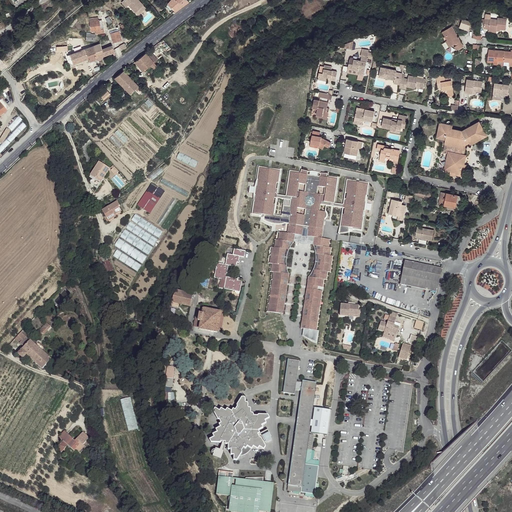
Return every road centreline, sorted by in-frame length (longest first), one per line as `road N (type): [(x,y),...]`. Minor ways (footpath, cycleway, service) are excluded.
road 1 (residential): [(418,108),(407,174),(493,197),(492,212),(454,263)]
road 2 (primary): [(472,511),(455,381),(467,331),(494,301)]
road 3 (primary): [(202,0),(37,133)]
road 4 (residential): [(454,263),(423,376),(426,422),(444,439)]
road 5 (motorway): [(511,399),(402,511)]
road 6 (primary): [(471,289),(445,357),(444,439)]
road 7 (motorway): [(511,407),(419,511)]
road 8 (residential): [(0,352),(83,386),(85,405),(67,429)]
